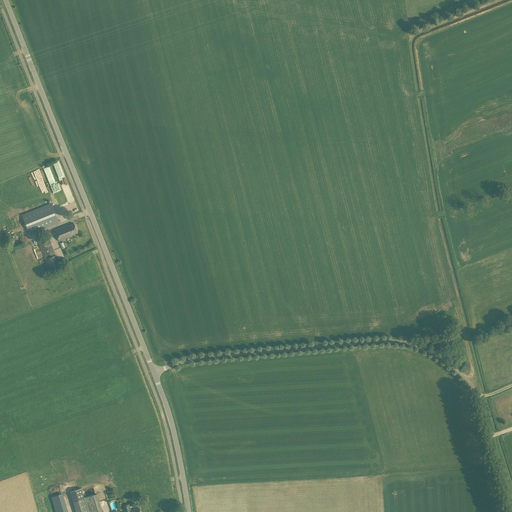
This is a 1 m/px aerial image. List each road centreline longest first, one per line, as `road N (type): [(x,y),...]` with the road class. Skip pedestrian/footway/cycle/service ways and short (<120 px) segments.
road 1 (unclassified): [(511,509),(475,390),(411,342),(201,357),(153,371)]
road 2 (tertiary): [(153,371),(4,0)]
road 3 (tertiary): [(188,511),(153,371)]
